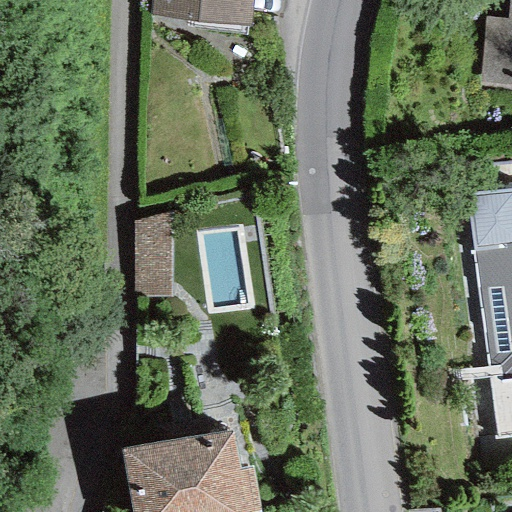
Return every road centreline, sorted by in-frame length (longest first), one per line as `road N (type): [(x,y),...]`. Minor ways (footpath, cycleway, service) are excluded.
road 1 (tertiary): [(371,511),(327,126),(343,0)]
road 2 (residential): [(75,511),(129,0)]
